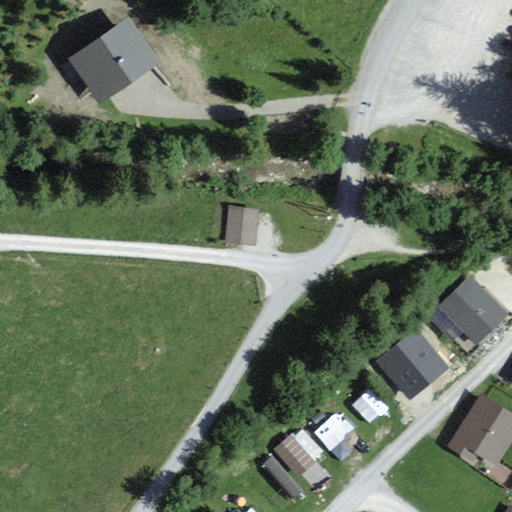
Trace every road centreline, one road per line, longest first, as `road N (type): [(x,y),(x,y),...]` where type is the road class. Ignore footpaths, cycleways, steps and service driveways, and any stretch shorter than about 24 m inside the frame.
road 1 (residential): [(143,511),(301,271),(338,245),(352,154)]
road 2 (track): [(0,235),(263,258),(301,271)]
road 3 (unclassified): [(352,154),(370,75),(411,0)]
